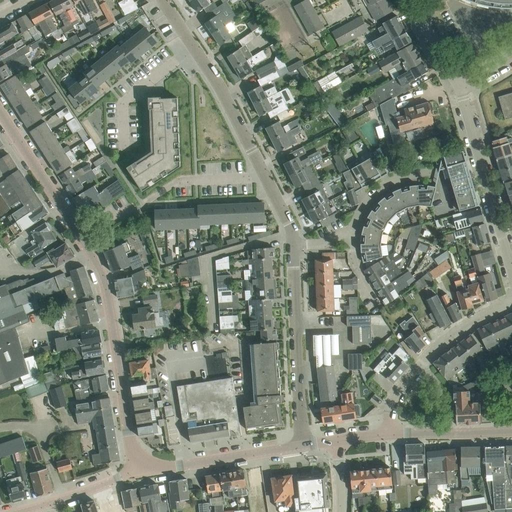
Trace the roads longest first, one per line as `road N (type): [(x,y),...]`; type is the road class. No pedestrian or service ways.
road 1 (tertiary): [(142,461),(129,441),(98,267),(0,111)]
road 2 (unknown): [(250,454),(239,406),(241,362),(227,346),(167,371),(183,465)]
road 3 (residential): [(304,445),(293,245)]
road 4 (residential): [(387,435),(393,398),(428,355),(511,300)]
road 5 (residential): [(511,274),(460,91)]
road 6 (tertiary): [(142,461),(164,467),(304,445)]
road 7 (residential): [(264,175),(193,46)]
road 8 (residential): [(193,46),(122,103),(124,149)]
road 9 (residential): [(143,205),(180,180),(264,175)]
road 10 (tertiary): [(387,435),(511,431)]
